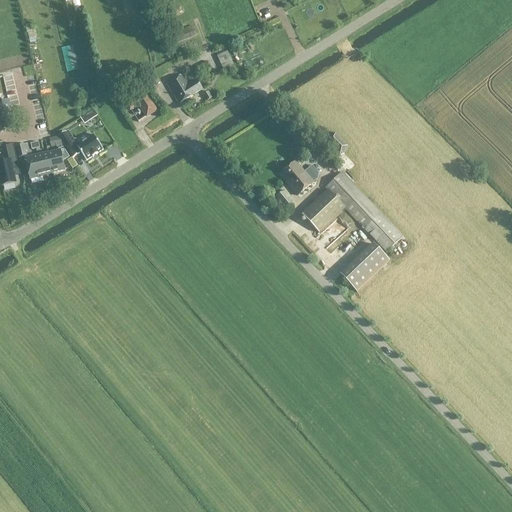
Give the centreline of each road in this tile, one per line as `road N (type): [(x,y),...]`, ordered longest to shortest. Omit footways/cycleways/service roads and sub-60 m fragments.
road 1 (unclassified): [(511,484),(182,132)]
road 2 (unclassified): [(182,132),(394,0)]
road 3 (unclassified): [(2,244),(182,132)]
